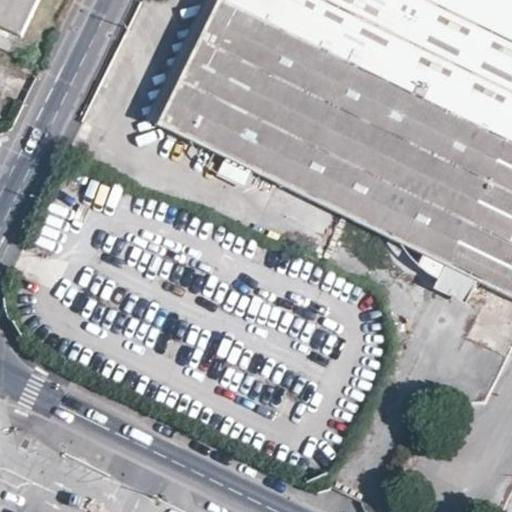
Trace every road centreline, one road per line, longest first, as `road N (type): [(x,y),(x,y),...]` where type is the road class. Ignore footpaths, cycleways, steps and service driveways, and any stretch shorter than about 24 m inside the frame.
road 1 (tertiary): [(0,373),(279,511)]
road 2 (tertiary): [(0,223),(108,0)]
